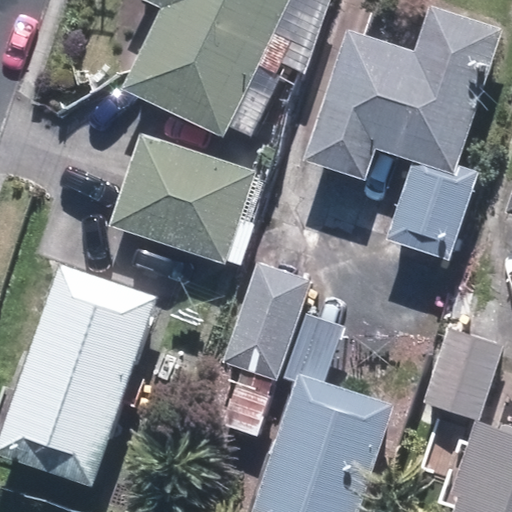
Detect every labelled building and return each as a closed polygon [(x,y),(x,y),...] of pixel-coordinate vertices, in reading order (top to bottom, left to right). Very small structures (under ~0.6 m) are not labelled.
[(135,86),(235,135),(299,0),(160,0),(173,6),(135,86)] [(398,239),(461,260),(490,169),(469,163),(511,30),(511,28),(440,5),(426,50),(358,29),(316,157),(377,177),(387,146),(424,158),(398,239)] [(265,170),(148,132),(118,225),(235,263),(265,170)] [(320,280),(266,261),(231,362),(285,381),(320,280)] [(103,484),(168,294),(74,263),(9,452),(103,484)] [(369,511),(406,404),(337,380),(356,326),(317,313),(295,376),(308,381),(263,511),(369,511)] [(480,416),(509,344),(464,326),(435,398),(480,416)] [(511,511),(511,429),(494,423),(463,511),(511,511)]
